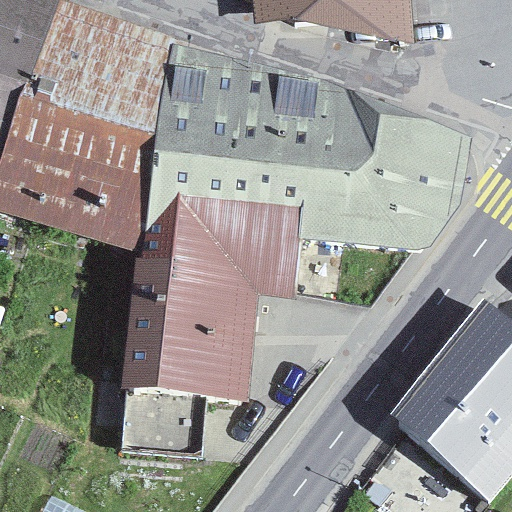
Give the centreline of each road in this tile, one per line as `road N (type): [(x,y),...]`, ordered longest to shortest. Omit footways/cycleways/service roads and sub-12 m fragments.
road 1 (secondary): [(280,511),(511,201)]
road 2 (residential): [(511,110),(185,20),(148,0)]
